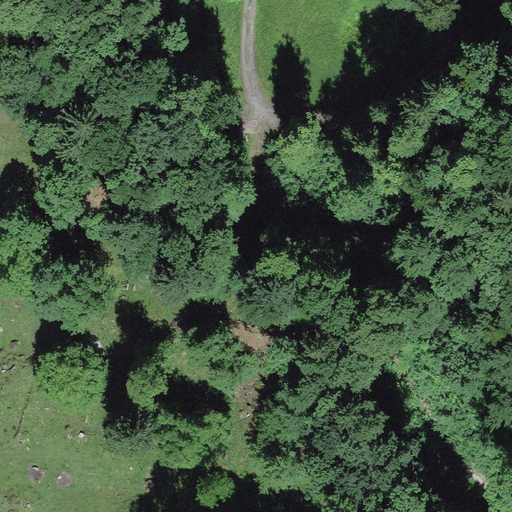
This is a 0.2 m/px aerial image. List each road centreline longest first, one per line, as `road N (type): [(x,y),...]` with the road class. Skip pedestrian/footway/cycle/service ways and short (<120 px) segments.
road 1 (track): [(249,126),(334,110),(398,78),(500,0)]
road 2 (track): [(246,0),(244,90),(265,193)]
